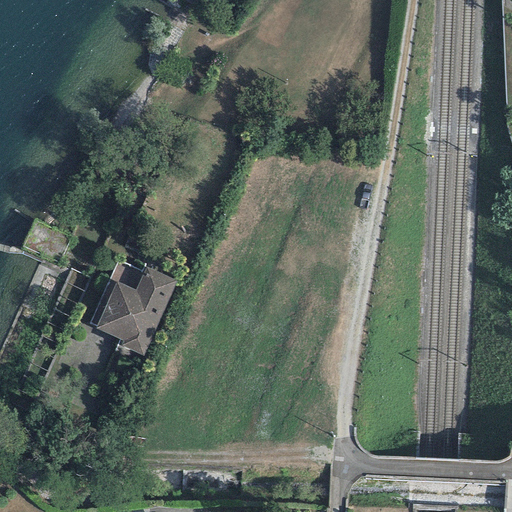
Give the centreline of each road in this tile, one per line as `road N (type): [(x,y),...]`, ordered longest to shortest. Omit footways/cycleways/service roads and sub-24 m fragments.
road 1 (track): [(410,0),(338,416),(356,473)]
road 2 (unclassified): [(511,478),(356,473)]
